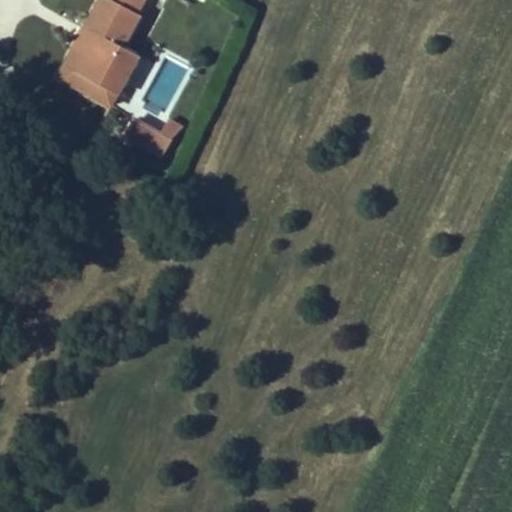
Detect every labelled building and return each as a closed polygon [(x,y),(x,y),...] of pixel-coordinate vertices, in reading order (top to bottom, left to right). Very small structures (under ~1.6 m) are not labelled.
[(99,0),(93,13),(128,32),(138,12),(144,0),(99,0)] [(97,32),(80,64),(120,86),(137,54),(122,46),(128,32),(93,13),(86,26),(97,32)] [(86,26),(69,58),(80,64),(97,32),(86,26)] [(80,64),(69,58),(60,76),(110,103),(116,93),(76,71),(80,64)] [(80,64),(76,71),(116,93),(120,86),(80,64)] [(135,119),(125,137),(162,156),(171,139),(183,126),(171,118),(162,133),(135,119)]
